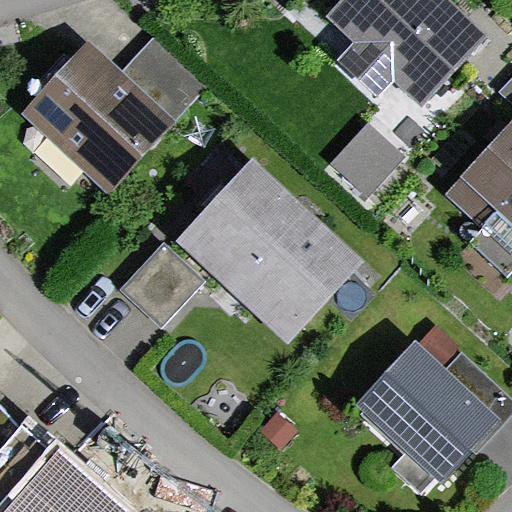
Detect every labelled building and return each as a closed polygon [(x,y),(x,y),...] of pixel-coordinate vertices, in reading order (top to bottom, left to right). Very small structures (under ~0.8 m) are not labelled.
[(469,42),(423,0),(342,0),(320,24),(349,52),(338,63),(358,83),(368,73),(407,109),(469,42)] [(167,132),(82,58),(29,119),(114,193),(167,132)] [(332,163),(371,197),(410,152),(371,118),(332,163)] [(511,126),(444,207),(511,263),(511,126)] [(169,260),(264,352),(343,272),(248,180),(169,260)] [(481,425),(398,355),(339,424),(421,495),(481,425)] [(110,511),(39,454),(0,501),(0,511),(110,511)]
